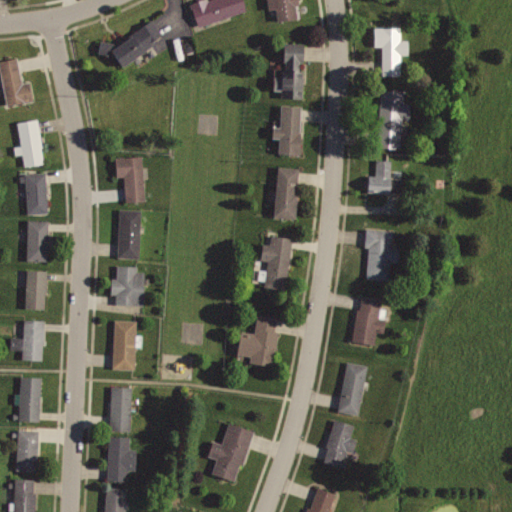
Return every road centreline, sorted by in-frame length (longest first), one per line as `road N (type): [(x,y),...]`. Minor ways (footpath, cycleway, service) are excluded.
road 1 (residential): [(265,511),(299,405),(328,253),(338,95),(334,0)]
road 2 (residential): [(68,511),(83,220),(73,116),(50,17)]
